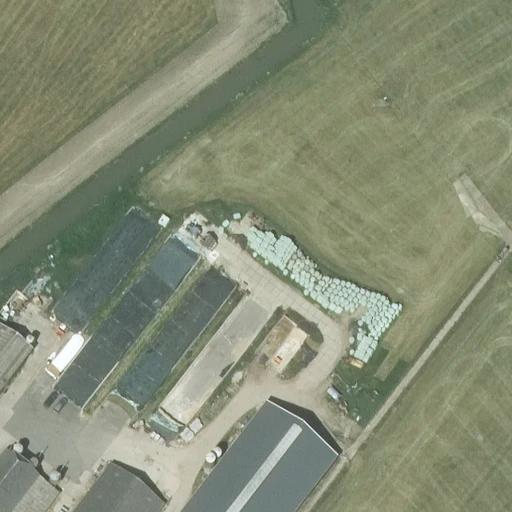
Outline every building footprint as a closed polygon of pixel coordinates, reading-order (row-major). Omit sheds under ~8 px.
[(68,439),(111,385),(111,281),(81,318),(81,323),(27,390),(27,395),(45,409),(45,424),(63,439),(68,439)] [(0,395),(31,356),(0,332),(0,395)] [(294,511),(335,459),(268,407),(186,511),(294,511)] [(0,511),(45,511),(57,497),(4,456),(0,461),(0,511)] [(110,468),(75,511),(159,511),(162,509),(110,468)]
